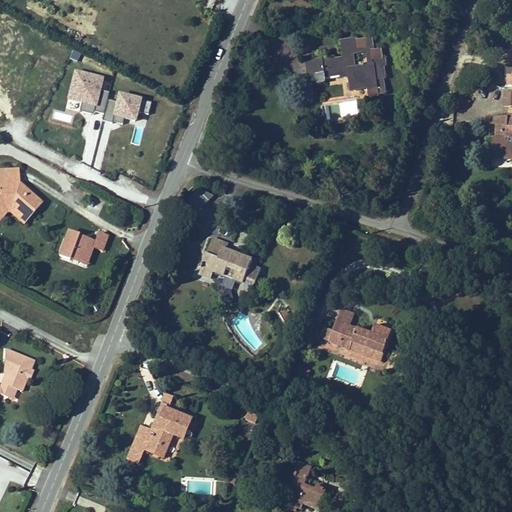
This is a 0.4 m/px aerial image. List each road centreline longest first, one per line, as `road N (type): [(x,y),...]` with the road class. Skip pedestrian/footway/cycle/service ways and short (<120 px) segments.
road 1 (tertiary): [(40,511),(182,162)]
road 2 (residential): [(471,0),(406,203),(392,221)]
road 3 (residential): [(392,221),(182,162)]
road 4 (tertiary): [(182,162),(248,0)]
road 5 (residential): [(392,221),(511,266)]
road 6 (track): [(0,292),(108,349)]
